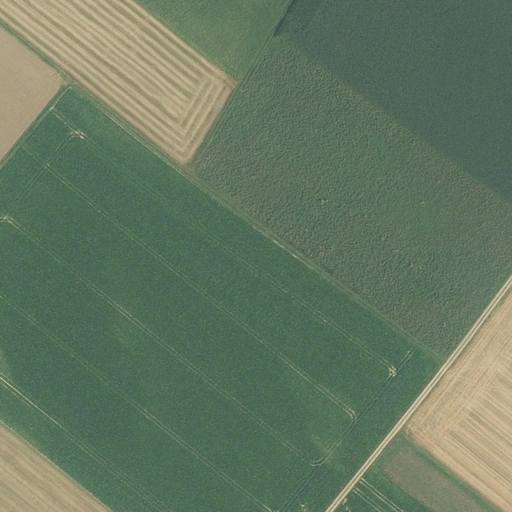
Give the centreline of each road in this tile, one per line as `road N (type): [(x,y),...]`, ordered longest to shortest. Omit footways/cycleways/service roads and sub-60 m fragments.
road 1 (track): [(290,0),(187,177),(447,367)]
road 2 (track): [(328,511),(511,280)]
road 3 (track): [(187,177),(0,25)]
road 4 (track): [(393,431),(494,511)]
